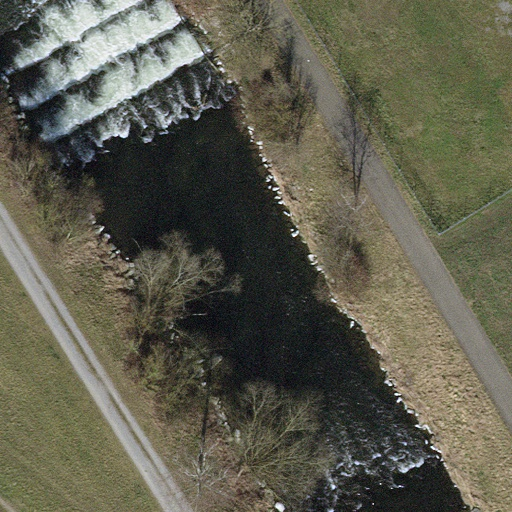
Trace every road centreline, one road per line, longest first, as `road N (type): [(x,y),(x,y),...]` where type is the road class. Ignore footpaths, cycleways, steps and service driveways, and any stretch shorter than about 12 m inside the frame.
road 1 (track): [(279,0),(511,390)]
road 2 (track): [(183,511),(0,216)]
